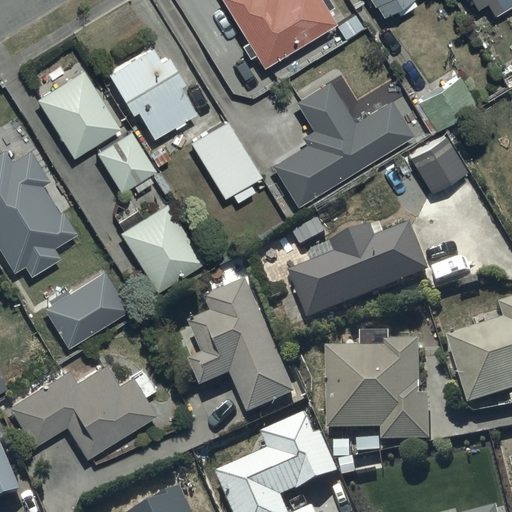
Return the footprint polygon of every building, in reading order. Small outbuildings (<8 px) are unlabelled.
[(213,0),(240,41),(234,44),(243,58),(250,54),(257,66),(328,21),(315,0),(213,0)] [(365,0),(376,15),(389,6),(395,14),(410,4),(407,0),(365,0)] [(511,0),(463,0),(469,8),(479,2),(489,17),(511,3),(511,0)] [(144,48),(101,73),(124,114),(130,110),(145,137),(189,113),(174,87),(177,85),(162,58),(153,63),(144,48)] [(35,96),(30,99),(66,157),(114,128),(75,65),(48,81),(45,76),(28,86),(35,96)] [(458,74),(409,103),(429,135),(477,107),(458,74)] [(331,83),(297,104),(314,132),(303,138),(308,146),(274,167),(299,208),(415,137),(392,100),(356,123),(331,83)] [(221,118),(185,140),(218,195),(225,191),(231,200),(248,190),(243,182),(255,175),(221,118)] [(125,128),(91,151),(117,192),(152,170),(125,128)] [(401,151),(381,165),(388,178),(408,166),(424,192),(461,171),(440,134),(403,155),(401,151)] [(0,246),(15,271),(25,265),(32,276),(60,259),(54,248),(78,234),(64,210),(60,213),(45,188),(53,183),(32,149),(13,161),(6,150),(0,153),(0,246)] [(201,259),(163,202),(115,233),(152,290),(201,259)] [(308,266),(281,275),(302,323),(426,273),(410,227),(372,240),(369,231),(304,255),(308,266)] [(105,273),(44,310),(69,350),(130,312),(105,273)] [(243,282),(200,301),(207,317),(184,326),(198,358),(184,364),(195,389),(226,376),(243,416),(292,394),(243,282)] [(500,322),(441,340),(464,408),(511,393),(511,300),(495,306),(500,322)] [(379,349),(323,349),(322,431),(378,432),(378,444),(426,444),(426,401),(418,401),(418,342),(379,341),(379,349)] [(60,365),(8,401),(33,441),(59,424),(80,456),(149,412),(139,397),(153,387),(141,368),(117,383),(103,361),(71,382),(60,365)] [(0,373),(0,393),(8,389),(0,373)] [(263,453),(212,473),(229,511),(311,511),(309,507),(297,511),(284,511),(279,501),(333,477),(316,437),(309,440),(298,416),(255,435),(263,453)] [(0,495),(23,486),(4,443),(0,444),(0,495)] [(162,501),(138,511),(185,511),(176,491),(161,497),(162,501)]
